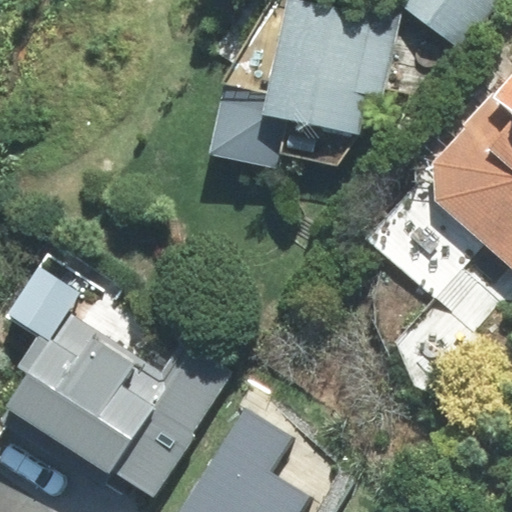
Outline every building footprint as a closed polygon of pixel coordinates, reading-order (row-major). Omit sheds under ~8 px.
[(465,55),(506,0),(404,0),(400,5),(465,55)] [(292,124),(364,138),(372,99),(387,103),(403,24),(292,2),(271,107),(226,98),(214,159),(283,173),(292,124)] [(440,201),(511,268),(511,85),(504,94),(501,91),(467,128),(471,131),(439,165),(440,201)] [(35,378),(4,426),(107,494),(119,474),(158,500),(199,439),(160,413),(179,385),(76,317),(58,345),(44,336),(22,370),(35,378)] [(296,429),(248,402),(187,509),(193,511),(301,511),(314,489),(274,467),(296,429)]
